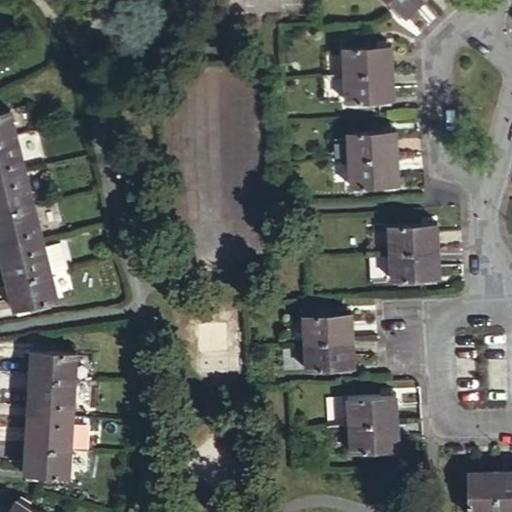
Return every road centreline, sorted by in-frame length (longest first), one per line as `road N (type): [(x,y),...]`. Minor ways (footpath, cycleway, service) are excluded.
road 1 (residential): [(511,421),(442,423),(440,312),(489,311)]
road 2 (residential): [(481,23),(451,38),(438,57),(443,151),(484,183)]
road 3 (residential): [(489,311),(484,183)]
